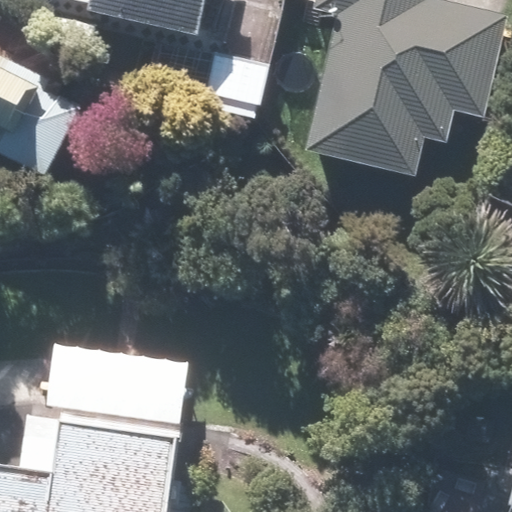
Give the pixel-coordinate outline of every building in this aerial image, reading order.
[(194,45),(201,0),(86,0),(82,24),(194,45)] [(311,0),(309,14),(347,23),(321,114),(436,147),(445,117),(460,121),(486,21),(426,5),(426,0),(311,0)] [(0,63),(0,146),(3,148),(27,99),(37,104),(46,87),(0,63)] [(42,432),(15,430),(12,478),(0,477),(0,511),(157,511),(162,446),(175,447),(180,369),(45,360),(42,432)] [(511,511),(511,458),(497,511),(511,511)]
